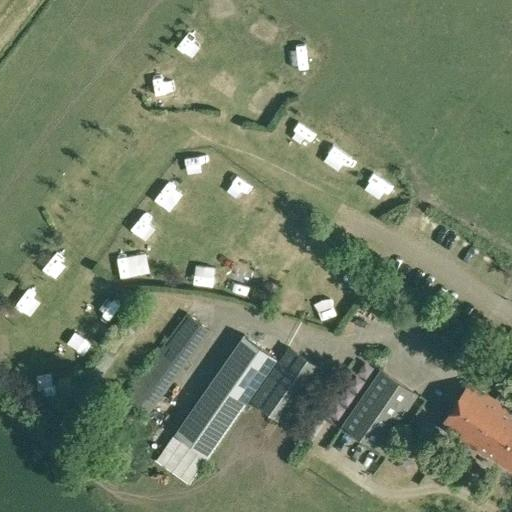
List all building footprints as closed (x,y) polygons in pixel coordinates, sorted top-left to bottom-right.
[(462,331),(412,299),(397,323),(434,347),(438,339),(452,348),(462,331)] [(149,414),(212,332),(187,312),(126,395),(127,396),(149,414)] [(277,357),(244,334),(175,433),(208,456),(277,357)] [(324,370),(290,347),(253,400),(287,423),(324,370)] [(417,394),(380,369),(343,425),(379,449),(417,394)] [(511,410),(470,383),(441,425),(487,456),(488,454),(511,470),(511,410)] [(124,413),(111,403),(99,418),(112,428),(124,413)]
